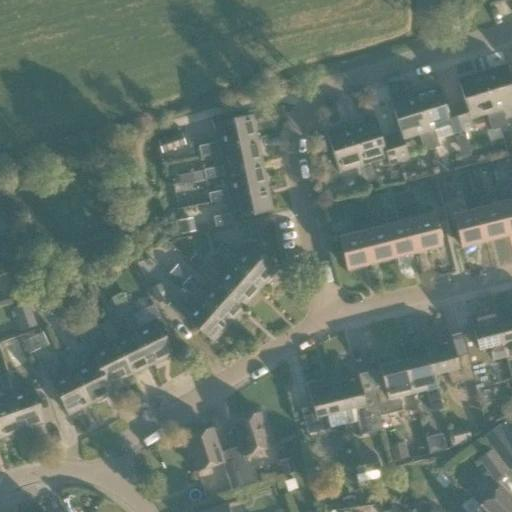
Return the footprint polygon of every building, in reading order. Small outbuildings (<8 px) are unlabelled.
[(511,88),(504,66),(481,74),(497,129),(506,126),(501,109),(511,105),(511,88)] [(490,131),(497,129),(481,74),(457,81),(464,103),(454,106),(463,132),(472,129),(469,119),(485,114),(490,131)] [(437,87),(413,94),(431,150),(439,148),(437,140),(463,132),(454,106),(444,109),(437,87)] [(402,139),(418,134),(424,153),(431,150),(413,94),(389,101),(392,113),(398,131),(379,137),(374,118),(350,125),(368,182),(376,179),(371,162),(386,158),(388,166),(408,160),(402,139)] [(201,157),(220,153),(219,150),(258,142),(253,117),(214,125),(218,143),(199,147),(201,157)] [(361,184),(368,182),(350,125),(326,132),(332,154),(318,158),(326,186),(342,182),(339,172),(356,167),(361,184)] [(158,142),(162,154),(185,146),(181,134),(158,142)] [(463,135),(455,138),(457,145),(465,143),(463,135)] [(225,176),(225,173),(263,165),(258,142),(219,150),(220,153),(223,166),(203,170),(205,180),(225,176)] [(211,205),(230,201),(230,197),(268,189),(263,165),(225,173),(225,176),(228,190),(209,194),(211,205)] [(205,180),(203,170),(178,176),(180,185),(192,182),(192,183),(205,180)] [(443,193),(454,190),(451,178),(439,181),(443,193)] [(509,236),(511,235),(511,185),(509,187),(511,197),(511,201),(501,205),(509,236)] [(230,197),(230,201),(233,214),(214,218),(216,227),(236,223),(235,220),(273,212),(268,189),(230,197)] [(415,253),(439,247),(432,217),(418,220),(412,192),(401,194),(404,208),(415,253)] [(483,193),(472,196),(484,242),(509,236),(501,205),(487,208),(483,193)] [(415,253),(404,208),(401,194),(392,197),(399,225),(385,228),(392,258),(415,253)] [(461,248),(484,242),(472,196),(463,199),(467,214),(453,218),(461,248)] [(370,264),(392,258),(385,228),(372,232),(365,203),(356,206),(370,264)] [(370,264),(356,206),(347,208),(353,236),(339,240),(346,270),(370,264)] [(180,234),(194,231),(192,218),(178,221),(180,234)] [(263,237),(259,223),(247,225),(251,240),(263,237)] [(229,267),(231,265),(260,290),(276,272),(248,247),(237,259),(221,246),(214,254),(229,267)] [(188,262),(214,285),(216,283),(244,308),(260,290),(231,265),(229,267),(221,277),(195,254),(188,262)] [(190,277),(177,266),(170,274),(183,285),(190,277)] [(216,283),(214,285),(204,296),(189,282),(182,290),(198,303),(200,301),(228,326),(244,308),(216,283)] [(13,298),(22,295),(18,283),(9,286),(13,298)] [(168,299),(160,284),(150,289),(158,304),(168,299)] [(228,326),(200,301),(198,303),(189,314),(173,300),(167,307),(183,321),(184,319),(213,344),(228,326)] [(37,326),(29,303),(11,309),(20,332),(37,326)] [(470,317),(473,331),(462,334),(467,356),(468,355),(474,380),(480,405),(492,403),(483,363),(507,357),(499,325),(495,310),(490,311),(490,312),(470,317)] [(122,315),(131,333),(134,332),(150,367),(174,356),(157,321),(139,329),(131,311),(122,315)] [(134,332),(131,333),(118,339),(110,321),(101,325),(109,343),(112,342),(128,377),(150,367),(134,332)] [(507,357),(511,378),(511,321),(499,325),(507,357)] [(95,359),(96,359),(108,386),(128,377),(112,342),(109,343),(96,349),(88,332),(79,336),(87,353),(91,351),(95,359)] [(22,343),(27,356),(48,346),(42,334),(22,343)] [(467,356),(455,358),(450,337),(430,342),(430,341),(425,342),(429,357),(434,375),(447,372),(451,386),(474,380),(468,355),(467,356)] [(29,364),(17,338),(2,346),(14,371),(29,364)] [(60,353),(69,371),(72,370),(89,405),(112,394),(108,386),(96,359),(95,359),(78,367),(70,349),(60,353)] [(405,361),(413,395),(427,392),(432,413),(443,410),(434,375),(429,357),(410,361),(409,360),(405,361)] [(89,405),(72,370),(69,371),(57,377),(48,359),(39,363),(47,381),(50,380),(67,415),(89,405)] [(403,412),(399,398),(413,395),(405,361),(400,362),(400,364),(380,368),(386,390),(374,393),(380,417),(403,412)] [(0,382),(4,396),(8,395),(20,432),(44,424),(32,386),(14,392),(8,374),(0,376),(0,382)] [(358,423),(361,436),(383,430),(380,417),(374,393),(363,396),(358,375),(357,374),(337,379),(337,378),(332,379),(341,412),(354,409),(358,423)] [(332,379),(328,380),(328,381),(308,386),(313,408),(301,411),(307,435),(330,430),(327,416),(341,412),(332,379)] [(0,438),(20,432),(8,395),(4,396),(0,397),(0,438)] [(242,446),(230,449),(238,473),(250,469),(246,455),(272,447),(261,413),(234,422),(242,446)] [(484,436),(509,470),(511,468),(511,443),(499,425),(484,436)] [(454,444),(470,440),(467,427),(451,431),(454,444)] [(238,473),(230,449),(220,453),(213,429),(185,438),(196,472),(223,464),(227,477),(238,473)] [(446,451),(443,439),(426,443),(429,455),(446,451)] [(389,446),(394,463),(408,460),(404,442),(389,446)] [(480,461),(495,483),(507,475),(491,453),(480,461)] [(352,460),(356,475),(379,470),(375,455),(352,460)] [(290,459),(281,462),(286,476),(295,473),(290,459)] [(284,483),(287,492),(297,489),(294,480),(284,483)] [(511,511),(511,498),(501,487),(482,508),(485,511),(511,511)]
